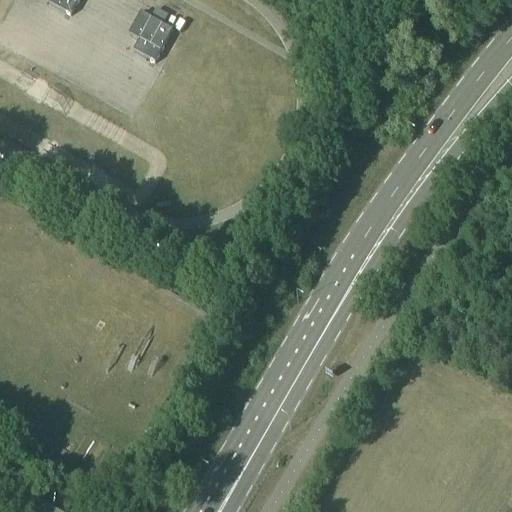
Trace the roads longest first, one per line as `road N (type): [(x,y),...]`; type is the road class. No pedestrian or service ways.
road 1 (primary): [(511,48),(356,252),(201,511)]
road 2 (primary): [(235,511),(376,259),(511,92)]
